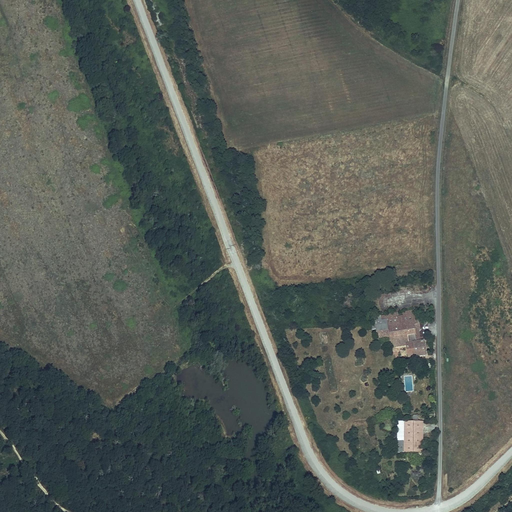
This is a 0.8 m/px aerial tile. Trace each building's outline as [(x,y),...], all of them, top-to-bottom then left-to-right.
[(382,317),(380,317),(382,336),(391,334),(406,333),(405,328),(418,326),(418,324),(420,323),(418,312),(417,313),(416,308),(404,309),(405,313),(400,313),(400,315),(389,316),(389,317),(383,317),(382,317)] [(378,326),(379,336),(382,336),(380,317),(377,317),(377,321),(372,321),(373,326),(378,326)] [(406,333),(391,334),(392,343),(393,343),(407,341),(409,354),(427,352),(425,333),(419,334),(418,327),(418,326),(405,328),(406,333)] [(404,376),(405,392),(413,391),(411,375),(404,376)] [(421,421),(402,420),(401,450),(420,451),(421,421)] [(505,491),(500,493),(504,500),(511,495),(511,484),(507,486),(505,488),(505,491)]
